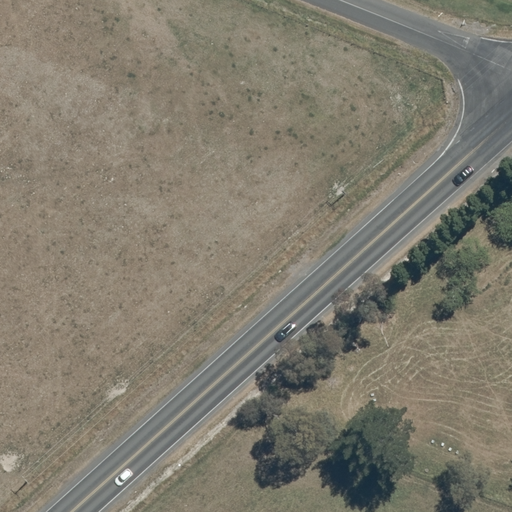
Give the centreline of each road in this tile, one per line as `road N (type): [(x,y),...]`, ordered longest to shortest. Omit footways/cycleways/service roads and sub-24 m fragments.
road 1 (trunk): [(62,511),(511,117)]
road 2 (unclassified): [(511,69),(340,0)]
